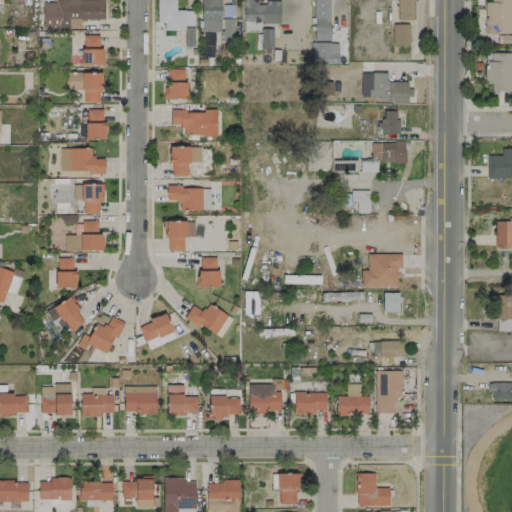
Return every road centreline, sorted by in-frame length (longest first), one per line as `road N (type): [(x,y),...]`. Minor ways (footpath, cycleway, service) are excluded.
road 1 (tertiary): [(444,0),(440,511)]
road 2 (residential): [(0,445),(441,444)]
road 3 (residential): [(141,0),(137,279)]
